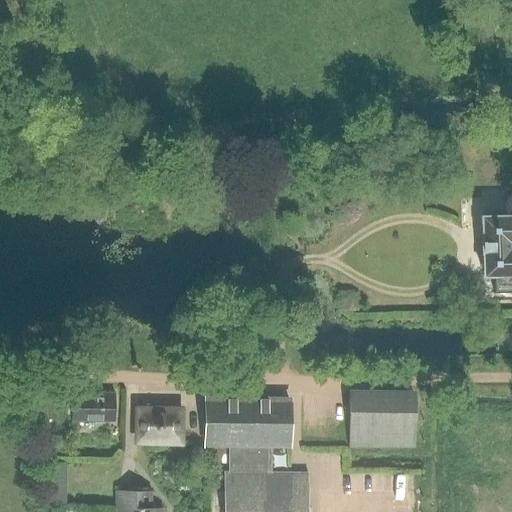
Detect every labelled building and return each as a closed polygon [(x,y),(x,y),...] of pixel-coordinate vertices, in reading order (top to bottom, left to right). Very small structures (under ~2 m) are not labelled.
[(360,160),(351,161),(352,175),(361,174),(360,160)] [(511,216),(481,217),(483,276),(494,276),(494,293),(511,292),(511,216)] [(349,447),(414,448),(415,390),(350,390),(349,447)] [(112,421),(113,395),(101,394),(101,397),(71,396),(71,420),(112,421)] [(207,445),(228,445),(271,446),(289,446),(290,401),(207,399),(207,445)] [(180,441),(181,411),(140,411),(139,440),(180,441)] [(42,504),(65,504),(65,463),(42,463),(42,504)] [(271,472),(228,472),(223,472),(222,511),(307,511),(308,473),(271,472)] [(161,511),(162,509),(151,509),(151,492),(115,492),(115,511),(161,511)]
